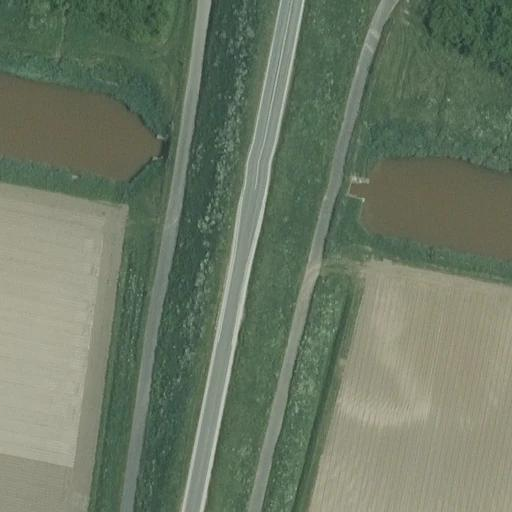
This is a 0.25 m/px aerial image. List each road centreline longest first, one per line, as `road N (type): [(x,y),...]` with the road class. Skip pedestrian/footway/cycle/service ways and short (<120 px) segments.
road 1 (unclassified): [(254,511),(336,165),(388,0)]
road 2 (unclassified): [(190,511),(290,0)]
road 3 (unclassified): [(203,0),(126,511)]
